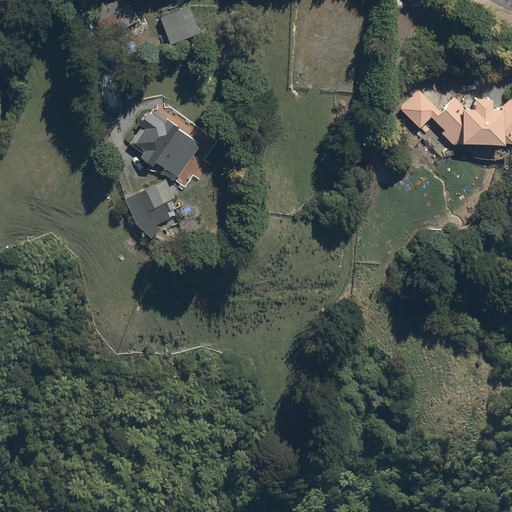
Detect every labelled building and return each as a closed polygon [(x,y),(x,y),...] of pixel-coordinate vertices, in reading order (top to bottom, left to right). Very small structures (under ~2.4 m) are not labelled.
[(130,0),(116,0),(91,11),(103,37),(140,21),(130,0)] [(187,6),(158,18),(163,31),(152,35),(157,46),(197,31),(187,6)] [(417,88),(399,107),(418,127),(429,116),(441,128),(439,130),(452,142),(510,142),(511,139),(511,95),(501,107),(491,107),(491,97),(473,97),(473,106),(463,106),(453,95),(439,109),(417,88)] [(199,143),(146,107),(136,123),(140,126),(128,144),(142,153),(138,159),(151,168),(154,164),(176,178),(199,143)] [(153,182),(128,193),(148,236),(173,225),(153,182)]
